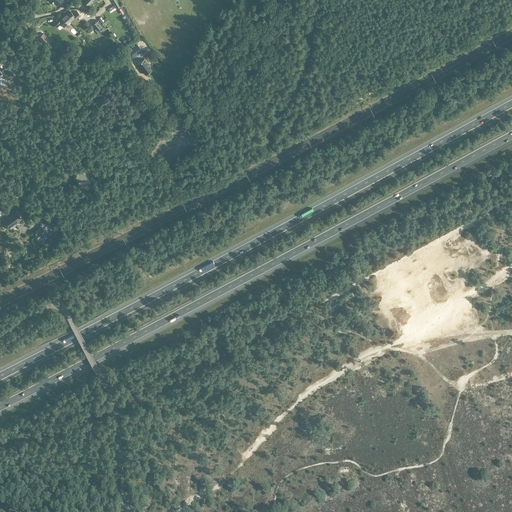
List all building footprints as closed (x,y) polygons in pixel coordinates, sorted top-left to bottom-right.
[(77,10),(73,14),(69,10),(64,15),(70,21),(75,16),(77,18),(81,15),(77,10)] [(70,21),(64,15),(58,21),(57,19),(53,23),(57,27),(61,23),(64,27),(70,21)] [(98,20),(94,24),(99,31),(104,27),(98,20)] [(43,33),(38,37),(47,50),(53,45),(43,33)] [(134,58),(143,52),(138,45),(129,51),(134,58)] [(144,58),(137,64),(145,74),(152,69),(149,66),(150,65),(147,62),(144,58)] [(118,71),(126,67),(123,62),(119,65),(120,66),(116,68),(118,71)] [(11,77),(14,75),(7,67),(1,72),(0,70),(0,77),(3,75),(4,76),(6,75),(8,78),(10,76),(11,77)] [(148,111),(137,118),(141,124),(152,117),(151,115),(148,111)] [(79,169),(79,172),(78,172),(77,178),(75,178),(74,187),(81,188),(81,189),(86,189),(91,189),(91,183),(89,182),(91,171),(86,170),(86,169),(79,169)] [(15,212),(3,221),(9,228),(20,219),(15,212)] [(41,227),(34,233),(40,239),(46,233),(41,227)] [(32,253),(38,247),(35,244),(29,249),(32,253)]
